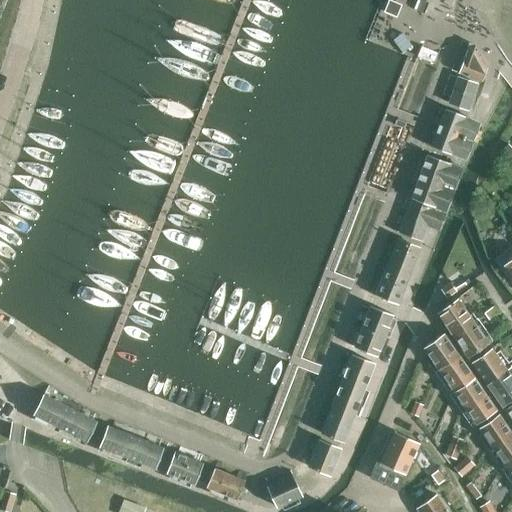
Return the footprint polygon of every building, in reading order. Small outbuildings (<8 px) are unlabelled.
[(481,82),(483,76),(487,67),(475,46),(469,44),(459,74),(481,82)] [(436,74),(443,56),(425,49),(417,66),(436,74)] [(468,111),(477,84),(457,77),(448,104),(468,111)] [(466,160),(480,125),(464,118),(465,117),(445,110),(431,148),(450,155),(451,154),(466,160)] [(511,161),(511,160),(511,146),(510,144),(503,151),(511,161)] [(439,231),(462,168),(427,156),(411,199),(399,233),(421,242),(427,226),(439,231)] [(386,266),(409,275),(419,249),(397,240),(386,266)] [(409,275),(386,266),(374,296),(397,305),(409,275)] [(447,299),(457,292),(451,284),(441,291),(447,299)] [(453,337),(474,322),(473,321),(473,322),(458,300),(438,314),(453,336),(452,336),(453,337)] [(361,329),(384,338),(393,315),(370,307),(361,329)] [(500,315),(495,308),(486,315),(490,322),(500,315)] [(474,322),(453,337),(467,358),(488,344),(474,322)] [(377,357),(384,338),(361,329),(354,348),(377,357)] [(438,371),(459,356),(444,334),(423,349),(438,371)] [(487,386),(507,371),(492,349),(472,364),(487,386)] [(341,382),(364,390),(374,364),(351,355),(341,382)] [(459,356),(438,371),(453,393),(474,378),(459,356)] [(511,400),(511,377),(507,371),(487,386),(502,407),(511,400)] [(474,378),(453,393),(466,411),(487,397),(474,378)] [(331,408),(354,417),(364,390),(341,382),(331,408)] [(60,428),(70,409),(43,395),(33,415),(60,428)] [(487,397),(466,411),(476,425),(496,411),(487,397)] [(416,404),(411,415),(419,418),(423,407),(416,404)] [(344,443),(354,417),(331,408),(321,434),(344,443)] [(70,409),(60,428),(87,442),(97,422),(70,409)] [(492,448),(511,434),(511,433),(499,415),(479,429),(492,448)] [(433,436),(438,426),(431,422),(425,433),(433,436)] [(128,458),(136,437),(108,426),(99,447),(128,458)] [(398,492),(419,444),(394,433),(380,463),(377,462),(369,479),(398,492)] [(506,468),(511,463),(511,434),(492,448),(506,468)] [(136,437),(128,458),(156,469),(164,448),(136,437)] [(457,458),(464,441),(451,437),(445,454),(457,458)] [(330,476),(341,449),(318,440),(308,467),(330,476)] [(195,485),(201,470),(203,464),(175,452),(166,473),(195,485)] [(467,456),(455,467),(463,476),(475,465),(467,456)] [(237,500),(243,486),(245,481),(215,468),(206,487),(237,500)] [(438,486),(445,481),(438,471),(431,476),(438,486)] [(277,508),(303,496),(292,475),(267,487),(277,508)] [(457,511),(458,511),(464,509),(453,492),(454,491),(452,487),(448,484),(442,487),(443,490),(445,494),(447,496),(457,511)] [(471,484),(465,487),(475,503),(481,499),(471,484)] [(10,511),(15,495),(6,492),(0,511),(2,511),(10,511)] [(418,511),(447,511),(436,495),(416,509),(418,511)] [(124,500),(119,511),(182,511),(149,500),(146,508),(124,500)] [(480,508),(483,511),(494,511),(489,502),(480,508)]
